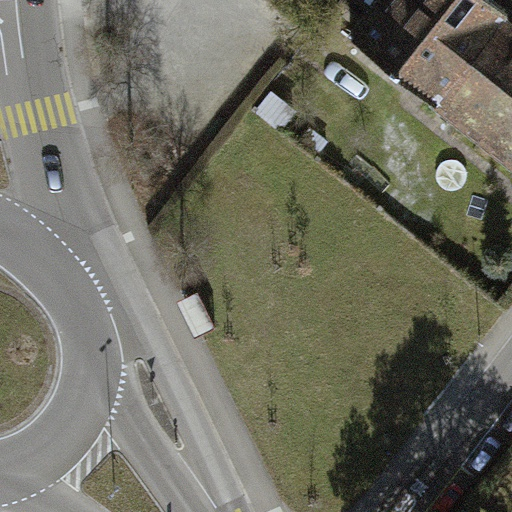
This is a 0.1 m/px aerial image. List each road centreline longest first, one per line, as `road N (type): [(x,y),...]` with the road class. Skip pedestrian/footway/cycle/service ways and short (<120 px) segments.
road 1 (tertiary): [(45,258),(60,201),(17,0)]
road 2 (residential): [(410,511),(511,377)]
road 3 (tertiary): [(193,511),(118,406),(93,392)]
road 4 (tertiary): [(93,392),(94,334),(45,258)]
